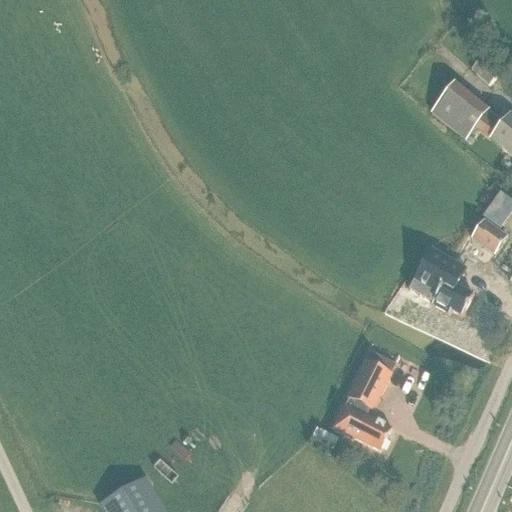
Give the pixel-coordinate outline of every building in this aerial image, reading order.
[(500,76),(482,60),(471,72),(489,88),(500,76)] [(511,117),(504,111),(498,119),(454,86),(431,115),(466,142),(475,130),(511,159),(511,117)] [(484,221),(470,241),(493,256),(507,237),(484,221)] [(430,252),(413,283),(437,296),(431,306),(449,316),(451,312),(462,318),(473,297),(446,283),(455,266),(430,252)] [(354,442),(354,440),(380,454),(392,431),(366,418),(369,410),(373,412),(391,376),(366,364),(348,399),(350,400),(346,408),(344,407),(332,431),(354,442)] [(163,511),(144,479),(99,505),(103,511),(163,511)]
